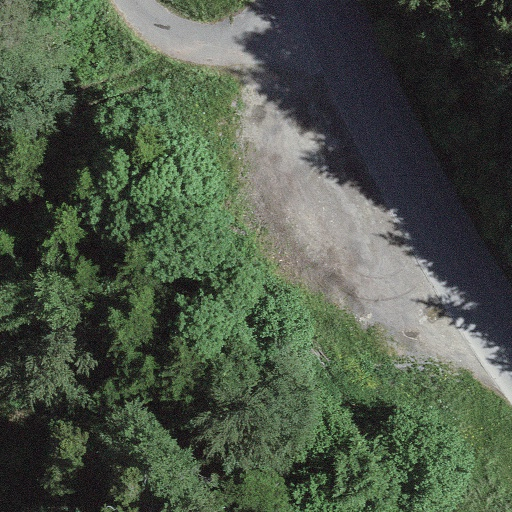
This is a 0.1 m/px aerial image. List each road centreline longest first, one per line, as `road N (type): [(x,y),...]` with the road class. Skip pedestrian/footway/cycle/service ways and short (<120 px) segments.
road 1 (tertiary): [(511,365),(434,270),(308,0)]
road 2 (track): [(122,0),(149,35),(218,45),(318,29)]
